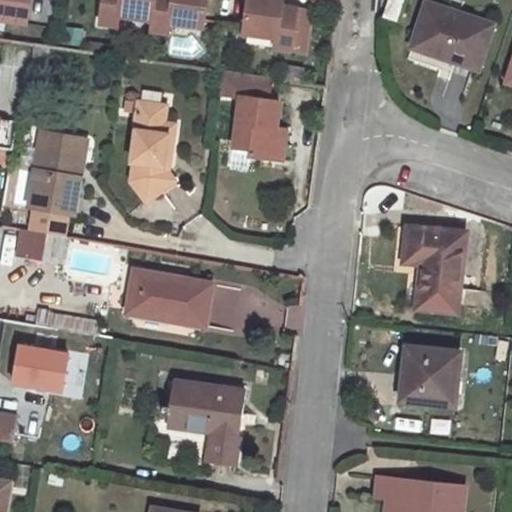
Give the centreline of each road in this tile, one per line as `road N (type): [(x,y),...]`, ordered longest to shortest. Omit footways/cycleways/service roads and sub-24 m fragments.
road 1 (residential): [(345,132),(306,511)]
road 2 (unknown): [(330,270),(166,246),(75,216)]
road 3 (residential): [(345,132),(511,181)]
